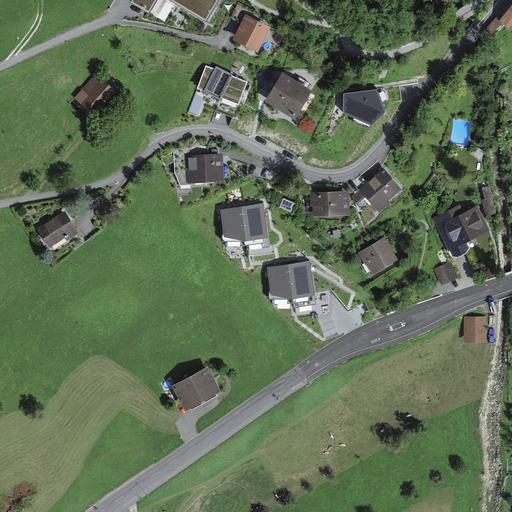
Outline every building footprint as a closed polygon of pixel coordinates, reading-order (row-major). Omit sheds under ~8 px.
[(145,0),(147,9),(191,2),(190,0),(145,0)] [(511,7),(503,18),(511,25),(511,7)] [(246,17),(236,37),(257,48),(267,28),(246,17)] [(190,108),(201,112),(208,95),(235,106),(244,83),(206,68),(190,108)] [(100,73),(81,94),(102,112),(120,91),(100,73)] [(308,91),(283,77),(270,99),(294,113),(308,91)] [(361,135),(393,103),(373,84),(341,116),(361,135)] [(467,121),(454,119),(451,144),(464,146),(467,121)] [(220,156),(188,158),(190,180),(221,178),(220,156)] [(363,188),(379,208),(388,201),(386,198),(398,189),(383,171),(363,188)] [(346,192),(312,193),(313,203),(315,203),(315,213),(346,212),(346,192)] [(266,200),(219,206),(223,245),(271,238),(266,200)] [(456,205),(436,214),(454,252),(473,243),(469,234),(490,225),(479,201),(458,211),(456,205)] [(41,228),(51,243),(65,234),(67,237),(76,232),(64,214),(41,228)] [(388,234),(363,248),(374,269),(399,255),(388,234)] [(452,259),(437,265),(443,281),(458,275),(452,259)] [(314,260),(267,267),(271,303),(320,297),(314,260)] [(485,316),(463,316),(463,341),(485,341),(485,316)] [(207,370),(177,386),(187,405),(217,390),(207,370)]
